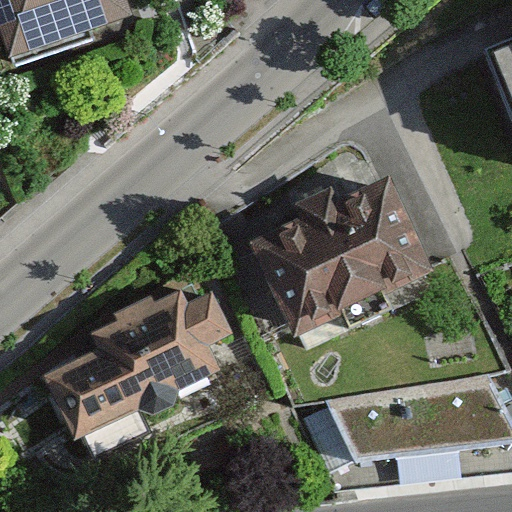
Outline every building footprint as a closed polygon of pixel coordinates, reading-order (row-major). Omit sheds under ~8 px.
[(128,19),(121,0),(0,0),(0,30),(11,60),(128,19)] [(511,37),(485,49),(511,110),(511,37)] [(292,206),(248,226),(293,322),(429,259),(383,161),(338,181),(330,165),(283,187),(292,206)] [(92,346),(42,371),(77,441),(209,375),(196,348),(233,330),(208,282),(180,296),(170,276),(79,322),(92,346)] [(511,397),(344,419),(352,478),(511,457),(511,397)]
